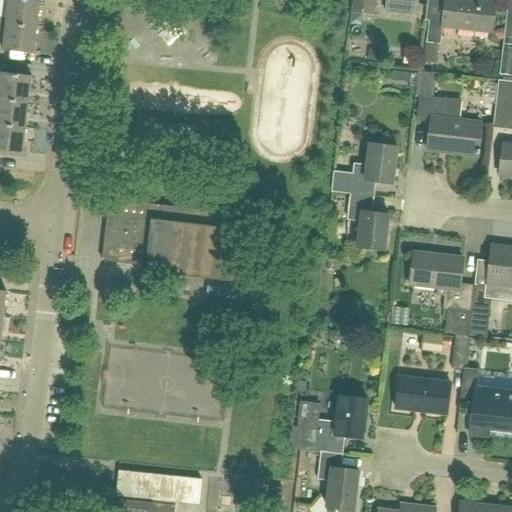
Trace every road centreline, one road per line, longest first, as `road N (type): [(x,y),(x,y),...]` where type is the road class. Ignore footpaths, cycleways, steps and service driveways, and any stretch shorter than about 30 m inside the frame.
road 1 (residential): [(22,511),(55,226)]
road 2 (residential): [(55,226),(82,0)]
